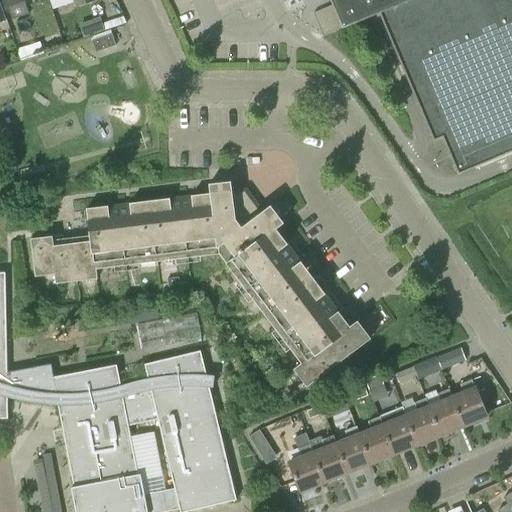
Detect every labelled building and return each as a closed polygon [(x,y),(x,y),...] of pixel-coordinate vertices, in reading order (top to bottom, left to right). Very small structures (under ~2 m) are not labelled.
[(0,0),(5,11),(8,10),(12,20),(29,15),(23,0),(0,0)] [(73,0),(76,9),(96,1),(95,0),(73,0)] [(511,0),(330,0),(342,29),(379,13),(434,142),(442,138),(458,175),(511,152),(511,0)] [(112,34),(92,42),(96,53),(116,46),(112,34)] [(234,258),(226,264),(301,364),(293,370),(307,387),(371,339),(357,321),(350,327),(276,230),(284,224),(270,206),(263,211),(247,189),(232,190),(231,182),(209,185),(210,194),(86,209),(90,242),(54,246),(53,237),(30,240),(35,278),(54,275),(56,285),(98,279),(97,270),(220,255),(219,248),(224,244),(234,258)] [(55,237),(55,243),(88,241),(88,235),(55,237)] [(7,399),(16,401),(13,387),(7,386),(5,274),(0,273),(0,419),(8,420),(7,399)] [(139,323),(143,348),(204,339),(200,313),(139,323)] [(436,358),(441,371),(466,361),(461,348),(436,358)] [(13,387),(16,401),(23,403),(30,404),(37,405),(44,406),(51,406),(58,407),(74,488),(71,489),(75,511),(163,511),(159,492),(144,495),(128,426),(158,420),(179,511),(183,511),(236,500),(209,389),(213,389),(214,376),(210,376),(206,375),(200,351),(144,365),(148,378),(135,382),(120,386),(116,366),(52,379),(55,394),(49,394),(37,392),(31,391),(25,390),(19,389),(13,387)] [(436,358),(424,362),(430,376),(441,371),(436,358)] [(395,374),(399,384),(417,377),(413,367),(395,374)] [(379,375),(364,381),(369,392),(384,386),(379,375)] [(449,390),(448,390),(463,427),(487,417),(477,392),(485,389),(480,377),(460,385),(463,393),(452,398),(449,390)] [(448,390),(425,399),(440,436),(463,427),(448,390)] [(326,402),(330,413),(346,406),(341,395),(326,402)] [(402,408),(402,409),(416,446),(440,436),(425,399),(414,403),(417,412),(406,416),(402,408)] [(402,409),(378,418),(393,455),(416,446),(402,409)] [(356,427),(355,427),(370,464),(393,455),(378,418),(368,422),(371,430),(360,435),(356,427)] [(333,436),(332,437),(346,474),(370,464),(355,427),(345,431),(348,439),(336,444),(333,436)] [(259,430),(248,437),(252,442),(262,436),(259,430)] [(323,483),(304,434),(294,439),(301,458),(288,463),(300,492),(323,483)] [(306,434),(304,434),(323,483),(346,474),(332,437),(321,441),(324,449),(313,453),(306,434)] [(65,511),(55,457),(36,460),(45,511),(65,511)]
